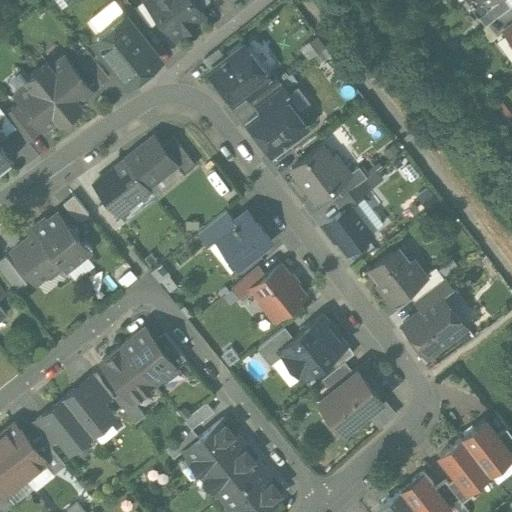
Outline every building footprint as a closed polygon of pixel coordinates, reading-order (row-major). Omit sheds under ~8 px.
[(192,0),(151,0),(147,4),(172,35),(202,11),(199,8),(192,0)] [(192,0),(199,8),(209,0),(192,0)] [(485,27),(488,24),(510,7),(504,0),(500,0),(478,17),(485,27)] [(504,31),(504,30),(511,23),(511,5),(510,7),(488,24),(497,36),(504,31)] [(134,6),(124,14),(140,34),(149,26),(134,6)] [(98,35),(97,44),(125,79),(133,72),(140,73),(148,67),(148,60),(156,54),(140,34),(124,14),(98,35)] [(244,43),(209,70),(233,101),(244,93),(268,75),(267,74),(244,43)] [(85,49),(75,58),(97,86),(108,77),(85,49)] [(47,62),(36,71),(70,113),(81,105),(78,101),(92,91),(63,55),(50,65),(47,62)] [(268,75),(244,93),(252,102),(280,81),(272,70),(267,74),(268,75)] [(28,83),(15,93),(43,129),(57,118),(60,122),(70,113),(36,71),(26,79),(28,83)] [(280,81),(252,102),(259,112),(282,94),(284,96),(288,92),(280,81)] [(282,94),(259,112),(247,121),(272,152),(307,126),(284,96),(282,94)] [(16,105),(5,114),(28,142),(38,134),(16,105)] [(0,138),(15,127),(0,108),(0,138)] [(126,158),(147,185),(175,163),(176,162),(162,145),(154,135),(126,158)] [(162,145),(176,162),(175,163),(183,174),(196,164),(173,136),(162,145)] [(321,145),(291,168),(315,200),(334,186),(349,174),(348,173),(335,155),(331,158),(321,145)] [(0,168),(3,166),(3,167),(11,160),(0,146),(0,168)] [(106,200),(118,214),(150,188),(147,185),(126,158),(94,184),(106,200)] [(349,174),(334,186),(341,195),(361,180),(366,176),(358,165),(348,173),(349,174)] [(361,180),(341,195),(336,198),(343,208),(350,203),(368,189),(361,180)] [(76,219),(82,219),(88,214),(73,195),(63,203),(76,219)] [(118,214),(106,200),(98,207),(115,229),(124,221),(118,214)] [(372,232),(350,203),(343,208),(325,222),(347,251),(372,232)] [(225,210),(197,232),(208,245),(217,238),(215,236),(234,221),(225,210)] [(234,221),(215,236),(217,238),(239,265),(270,240),(247,211),(234,221)] [(32,227),(35,231),(62,265),(66,269),(87,252),(76,238),(77,228),(67,227),(56,213),(41,225),(38,222),(32,227)] [(35,231),(12,250),(36,281),(45,274),(50,275),(62,265),(35,231)] [(414,263),(407,262),(397,248),(370,268),(379,281),(378,289),(381,289),(391,303),(406,291),(425,277),(424,276),(414,263)] [(5,256),(0,260),(0,269),(17,290),(26,283),(5,256)] [(251,287),(252,289),(275,318),(304,295),(279,264),(265,275),(251,287)] [(232,288),(240,298),(252,289),(251,287),(265,275),(258,266),(232,288)] [(435,267),(424,276),(425,277),(406,291),(414,300),(443,278),(435,267)] [(443,278),(414,300),(421,310),(440,295),(442,297),(452,289),(443,278)] [(440,295),(421,310),(402,324),(427,357),(465,328),(442,297),(440,295)] [(293,338),(278,349),(282,355),(302,379),(328,358),(346,344),(322,314),(310,323),(297,333),(297,334),(293,338)] [(122,343),(154,382),(175,365),(155,340),(144,326),(122,343)] [(257,348),(270,365),(282,355),(278,349),(293,338),(284,327),(257,348)] [(155,340),(175,365),(185,357),(165,332),(155,340)] [(124,390),(132,400),(133,399),(154,382),(122,343),(101,361),(124,390)] [(353,353),(346,344),(328,358),(336,367),(344,361),(353,353)] [(353,372),(344,361),(336,367),(321,379),(330,391),(353,372)] [(356,370),(353,372),(330,391),(319,400),(344,431),(381,401),(356,370)] [(95,373),(86,380),(103,402),(112,395),(95,373)] [(85,380),(63,397),(91,432),(113,415),(103,402),(86,380),(85,380)] [(145,414),(133,399),(132,400),(124,390),(114,397),(134,422),(145,414)] [(42,415),(59,437),(69,450),(91,432),(63,397),(41,415),(42,415)] [(191,429),(213,412),(205,402),(183,420),(191,429)] [(42,435),(50,445),(59,437),(42,415),(33,423),(42,435)] [(202,477),(243,444),(223,419),(199,439),(184,450),(191,459),(189,461),(202,477)] [(461,438),(486,469),(508,452),(509,452),(497,437),(484,420),(461,438)] [(0,433),(0,446),(24,478),(44,462),(45,461),(31,444),(28,440),(30,439),(21,429),(19,430),(13,423),(0,433)] [(199,439),(191,429),(166,449),(173,459),(184,450),(199,439)] [(497,437),(509,452),(508,452),(511,457),(511,437),(506,429),(497,437)] [(31,444),(45,461),(44,462),(52,473),(64,463),(50,445),(42,435),(31,444)] [(439,455),(457,477),(464,486),(486,469),(461,438),(439,455)] [(229,511),(260,511),(283,494),(243,444),(202,477),(216,494),(218,492),(230,507),(228,509),(229,511)] [(0,488),(4,494),(5,493),(24,478),(0,446),(0,488)] [(400,490),(417,511),(437,511),(447,504),(435,488),(423,472),(400,490)] [(457,477),(447,484),(462,503),(472,496),(464,486),(457,477)] [(445,481),(435,488),(447,504),(453,511),(464,511),(467,510),(462,503),(447,484),(445,481)] [(4,494),(0,488),(0,510),(1,511),(3,511),(14,504),(5,493),(4,494)] [(382,511),(417,511),(400,490),(378,507),(382,511)]
